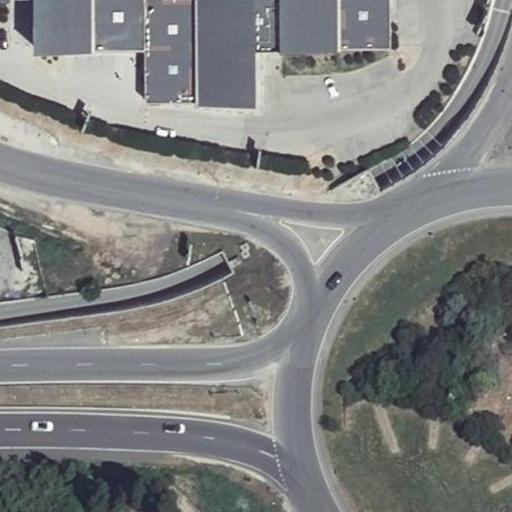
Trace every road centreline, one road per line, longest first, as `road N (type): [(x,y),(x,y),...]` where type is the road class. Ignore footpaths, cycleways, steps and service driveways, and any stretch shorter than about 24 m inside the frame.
road 1 (motorway): [(504,0),(468,99),(425,144),(373,177),(227,260),(160,287),(0,313)]
road 2 (primary): [(394,217),(279,210),(20,172)]
road 3 (primary): [(20,172),(269,230),(294,252),(314,302)]
road 4 (motorway): [(299,336),(259,355),(217,362),(0,367)]
road 5 (motorway): [(0,437),(209,437),(296,467)]
road 6 (tertiary): [(511,75),(447,194)]
road 7 (primary): [(299,336),(288,402),(296,467)]
